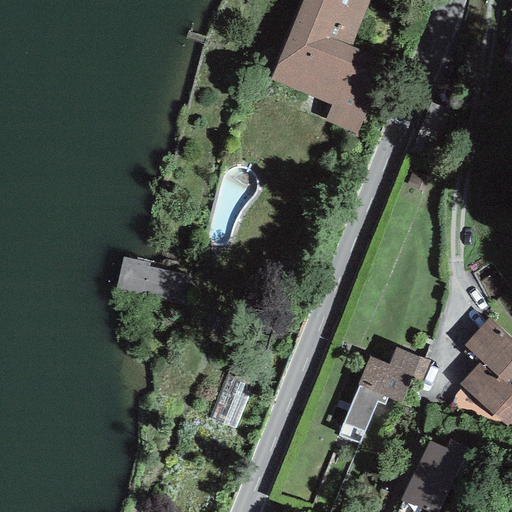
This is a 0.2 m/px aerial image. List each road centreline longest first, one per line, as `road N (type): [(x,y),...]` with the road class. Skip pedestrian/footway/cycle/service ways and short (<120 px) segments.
road 1 (secondary): [(451,0),(244,511)]
road 2 (unknown): [(489,0),(456,160),(455,341)]
